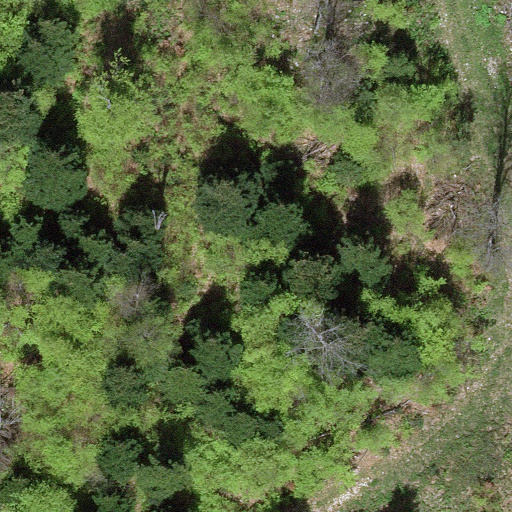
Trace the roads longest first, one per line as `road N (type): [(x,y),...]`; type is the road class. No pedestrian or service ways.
road 1 (track): [(314,511),(444,438),(490,399),(511,360)]
road 2 (track): [(511,217),(448,0)]
